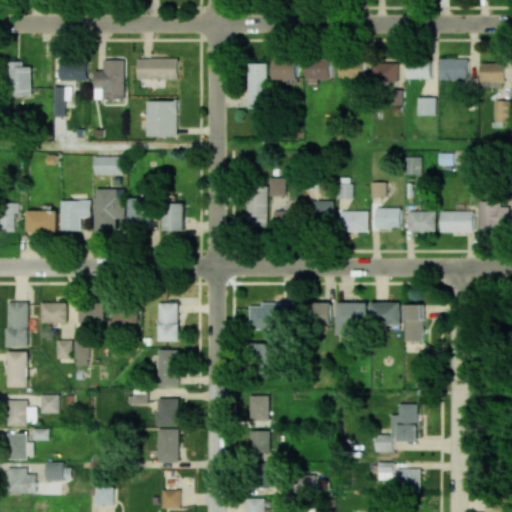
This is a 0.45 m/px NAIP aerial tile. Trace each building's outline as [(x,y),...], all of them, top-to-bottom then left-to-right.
[(139,79),(180,79),(179,57),(138,58),(139,79)] [(309,79),(333,78),(333,58),(308,58),(309,79)] [(432,78),(432,58),(408,58),(407,78),(432,78)] [(469,58),(440,58),(441,79),(469,79),(469,58)] [(125,59),(105,60),(105,70),(95,70),(96,99),(126,98),(125,59)] [(274,79),(299,78),(299,59),(274,59),(274,79)] [(32,66),(25,66),(24,61),(11,61),(11,96),(33,95),(32,66)] [(61,80),(88,80),(89,61),(61,61),(61,80)] [(340,79),(366,78),(365,61),(340,61),(340,79)] [(266,62),(247,63),(249,109),(268,108),(266,62)] [(399,62),(373,63),(373,81),(399,80),(399,62)] [(506,63),(481,62),(481,81),(505,82),(506,63)] [(65,116),(66,86),(55,86),(55,116),(65,116)] [(418,114),(437,115),(437,97),(419,96),(418,114)] [(149,135),(179,136),(179,101),(149,100),(149,135)] [(511,100),(494,100),(494,127),(503,127),(503,122),(511,122),(511,100)] [(96,174),(124,175),(124,156),(96,155),(96,174)] [(423,174),(423,156),(406,156),(406,173),(423,174)] [(287,177),(270,177),(271,196),(287,195),(287,177)] [(353,198),(352,177),(338,177),(338,198),(353,198)] [(387,182),(372,182),(372,196),(387,196),(387,182)] [(269,185),(248,185),(248,226),(268,226),(269,185)] [(96,230),(117,231),(117,218),(126,218),(127,188),(97,188),(96,230)] [(130,222),(152,222),(151,198),(129,198),(130,222)] [(62,200),(62,230),(82,230),(82,217),(93,217),(92,200),(62,200)] [(334,220),(334,200),(313,200),(314,221),(334,220)] [(510,202),(481,201),(480,229),(510,230),(510,202)] [(16,212),(19,212),(19,202),(1,202),(0,230),(15,230),(16,212)] [(186,203),(165,203),(165,230),(185,230),(186,203)] [(402,207),(377,207),(377,227),(402,227),(402,207)] [(29,231),(59,231),(59,210),(29,210),(29,231)] [(369,211),(341,210),(341,231),(369,231),(369,211)] [(437,210),(410,210),(409,231),(437,231),(437,210)] [(475,232),(475,211),(442,210),(441,231),(475,232)] [(296,223),(296,211),(275,211),(275,223),(296,223)] [(402,301),(372,302),(373,324),(403,324),(402,301)] [(9,346),(30,346),(29,302),(9,302),(9,346)] [(68,302),(42,303),(42,322),(69,322),(68,302)] [(80,321),(106,322),(106,303),(81,302),(80,321)] [(160,341),(179,341),(179,302),(160,302),(160,341)] [(292,302),(263,302),(263,305),(251,306),(251,328),(293,328),(292,302)] [(333,324),(333,302),(307,302),(307,324),(333,324)] [(368,302),(339,302),(338,334),(367,335),(368,302)] [(406,340),(425,341),(425,304),(407,304),(406,340)] [(114,325),(137,324),(137,307),(114,308),(114,325)] [(73,357),(73,339),(57,339),(58,358),(73,357)] [(75,365),(89,365),(90,340),(76,339),(75,365)] [(277,343),(252,343),(251,366),(276,366),(277,343)] [(160,385),(180,385),(180,349),(159,349),(160,385)] [(8,386),(28,387),(28,351),(9,351),(8,386)] [(60,412),(60,394),(42,394),(42,413),(60,412)] [(271,395),(252,394),(251,420),(271,420),(271,395)] [(180,397),(158,398),(158,424),(180,424),(180,397)] [(8,424),(37,424),(37,406),(28,406),(28,400),(8,400),(8,424)] [(419,403),(401,403),(401,414),(392,414),(392,434),(400,434),(400,441),(419,441),(419,403)] [(50,439),(50,428),(34,428),(34,439),(50,439)] [(180,428),(159,428),(159,462),(180,462),(180,428)] [(272,430),(252,429),(251,453),(271,454),(272,430)] [(28,433),(9,434),(9,459),(28,458),(28,433)] [(394,434),(377,434),(377,450),(393,450),(394,434)] [(72,467),(66,467),(65,461),(47,461),(47,480),(72,479),(72,467)] [(393,462),(379,462),(380,479),(394,479),(393,462)] [(28,467),(9,467),(9,493),(37,493),(37,473),(28,474),(28,467)] [(422,468),(398,468),(398,489),(422,489),(422,468)] [(114,505),(115,486),(96,485),(96,505),(114,505)] [(182,489),(164,489),(163,506),(181,507),(182,489)] [(246,511),(265,511),(266,498),(247,497),(246,511)]
